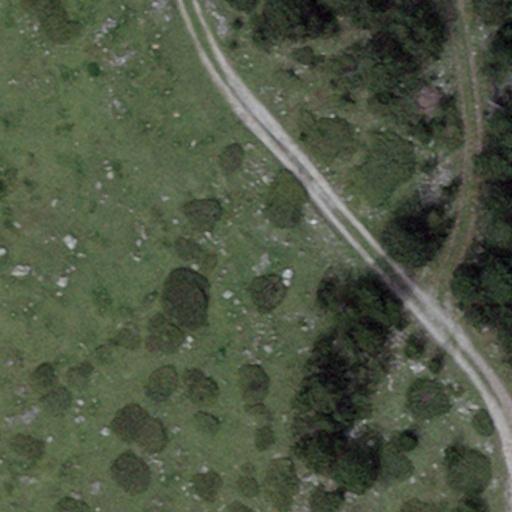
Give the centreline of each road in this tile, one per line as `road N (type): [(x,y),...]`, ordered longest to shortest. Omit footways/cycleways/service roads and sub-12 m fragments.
road 1 (track): [(196,0),(243,93),(446,328)]
road 2 (track): [(446,328),(460,200),(458,0)]
road 3 (track): [(446,328),(511,445)]
